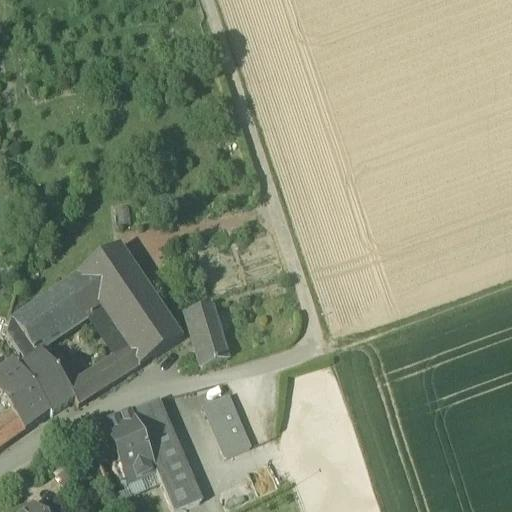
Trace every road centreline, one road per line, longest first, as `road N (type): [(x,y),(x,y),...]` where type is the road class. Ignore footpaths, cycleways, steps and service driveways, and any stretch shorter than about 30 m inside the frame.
road 1 (track): [(319,355),(205,0)]
road 2 (residential): [(0,471),(59,429),(139,390),(319,355)]
